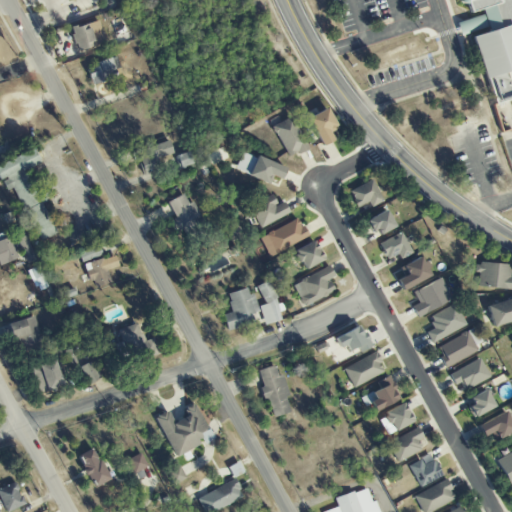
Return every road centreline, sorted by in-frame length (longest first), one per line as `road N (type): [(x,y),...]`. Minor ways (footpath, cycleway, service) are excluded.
road 1 (residential): [(11,0),(288,511)]
road 2 (residential): [(386,147),(316,187),(495,511)]
road 3 (residential): [(0,431),(285,337),(373,293)]
road 4 (residential): [(314,54),(421,180),(511,240)]
road 5 (residential): [(0,391),(66,511)]
